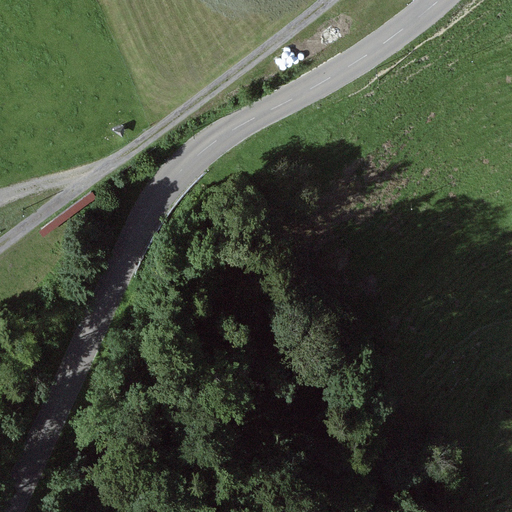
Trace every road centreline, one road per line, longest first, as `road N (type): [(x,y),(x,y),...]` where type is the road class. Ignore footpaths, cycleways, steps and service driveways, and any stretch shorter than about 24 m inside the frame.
road 1 (tertiary): [(3,511),(128,243),(170,176),(443,0)]
road 2 (track): [(320,0),(101,164),(0,192)]
